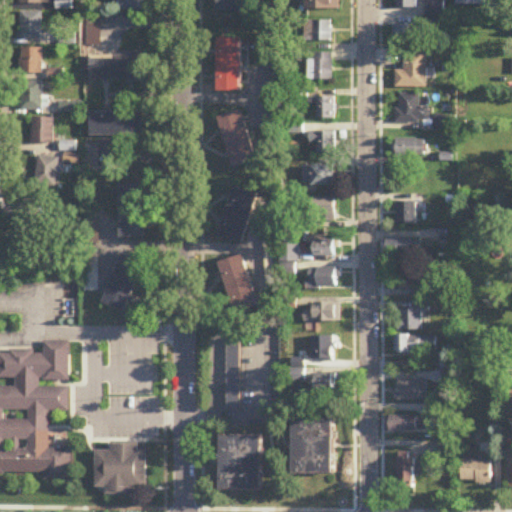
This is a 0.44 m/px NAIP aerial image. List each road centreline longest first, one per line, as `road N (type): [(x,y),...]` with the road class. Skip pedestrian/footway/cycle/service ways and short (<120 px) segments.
road 1 (residential): [(184,511),(180,0)]
road 2 (residential): [(368,511),(365,0)]
